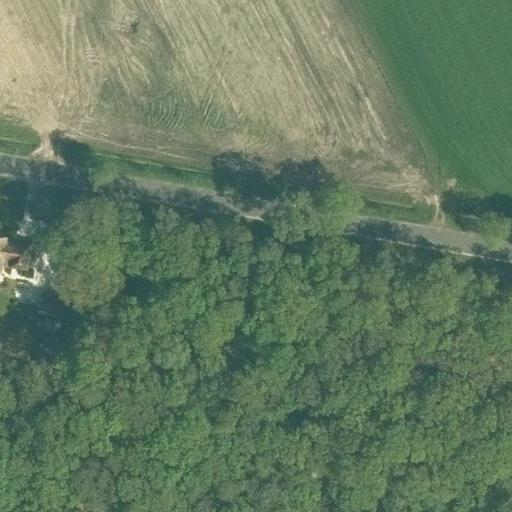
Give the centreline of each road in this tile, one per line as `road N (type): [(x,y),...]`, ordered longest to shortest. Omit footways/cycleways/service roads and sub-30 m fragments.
road 1 (tertiary): [(511,248),(0,163)]
road 2 (track): [(112,511),(0,399)]
